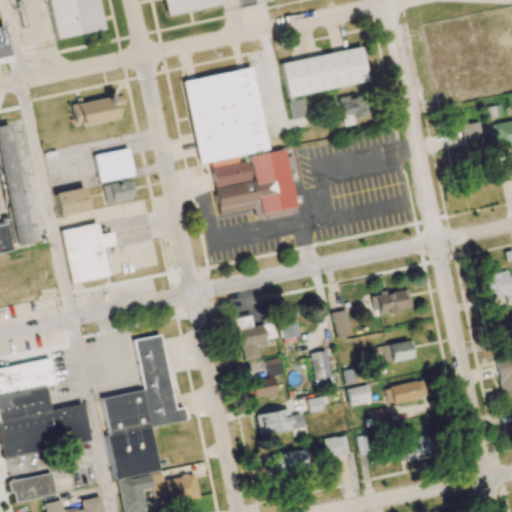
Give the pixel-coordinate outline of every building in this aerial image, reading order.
[(55,36),(47,0),(91,0),(97,27),(55,36)] [(161,0),(164,15),(221,6),(219,0),(161,0)] [(278,63),(357,47),(363,79),(284,95),(278,63)] [(181,80),(196,163),(265,150),(250,68),(181,80)] [(74,104),(79,126),(118,118),(113,95),(74,104)] [(341,126),(352,125),(351,117),(367,115),(364,95),(337,98),(341,126)] [(287,101),(289,118),(304,116),(302,99),(287,101)] [(493,148),(511,144),(511,119),(488,124),(493,148)] [(460,124),(463,150),(482,147),(478,122),(460,124)] [(0,252),(10,251),(9,247),(28,243),(8,124),(0,125),(0,168),(9,222),(0,223),(0,252)] [(97,183),(131,175),(125,148),(91,155),(97,183)] [(217,215),(252,209),(253,215),(293,208),(282,150),(247,156),(247,161),(209,167),(217,215)] [(103,202),(133,198),(131,181),(101,184),(103,202)] [(86,210),(82,187),(52,193),(56,216),(86,210)] [(387,209),(383,189),(359,194),(363,214),(387,209)] [(68,283),(105,277),(100,248),(113,245),(111,230),(98,233),(94,222),(57,230),(68,283)] [(505,304),(511,303),(511,293),(508,294),(506,272),(481,274),(484,297),(504,295),(505,304)] [(408,309),(405,290),(373,295),(376,313),(408,309)] [(279,338),(295,337),(292,309),(276,311),(279,338)] [(334,338),(349,335),(343,309),(328,313),(334,338)] [(233,319),(240,360),(257,358),(255,347),(265,346),(264,339),(273,338),(270,323),(250,326),(248,316),(233,319)] [(493,339),(511,333),(511,319),(489,326),(493,339)] [(155,471),(147,427),(183,421),(181,407),(171,409),(158,335),(131,339),(140,391),(97,398),(111,479),(155,471)] [(386,350),(381,350),(382,362),(413,359),(411,340),(385,343),(386,350)] [(313,387),(329,386),(326,351),(309,352),(313,387)] [(511,394),(511,352),(493,355),(500,396),(511,394)] [(32,360),(45,357),(52,384),(42,386),(38,387),(32,360)] [(266,378),(243,382),(247,400),(274,395),(270,376),(280,374),(277,357),(263,360),(266,378)] [(19,363),(32,360),(38,387),(24,390),(19,363)] [(10,393),(24,390),(19,363),(5,366),(10,393)] [(0,366),(5,366),(10,393),(0,395),(0,366)] [(390,404),(424,397),(421,380),(386,387),(390,404)] [(0,420),(47,410),(42,386),(38,387),(24,390),(10,393),(0,395),(0,420)] [(345,387),(347,405),(367,403),(366,386),(345,387)] [(320,410),(318,397),(304,399),(307,413),(320,410)] [(0,435),(82,418),(80,404),(47,410),(0,420),(0,435)] [(369,419),(364,420),(366,429),(387,425),(384,408),(368,411),(369,419)] [(257,434),(301,428),(299,414),(287,415),(286,410),(254,414),(257,434)] [(0,459),(88,441),(82,418),(0,435),(0,459)] [(325,458),(347,454),(343,435),(321,439),(325,458)] [(357,455),(369,454),(368,435),(355,436),(357,455)] [(403,460),(428,459),(427,436),(413,436),(413,446),(403,447),(403,460)] [(270,478),(307,469),(302,448),(265,457),(270,478)] [(115,480),(120,511),(143,511),(140,490),(150,488),(154,508),(197,500),(192,474),(161,480),(160,472),(115,480)] [(11,503),(52,494),(48,473),(7,481),(11,503)] [(100,511),(97,496),(78,500),(80,507),(60,511),(58,500),(42,503),(43,511),(100,511)]
